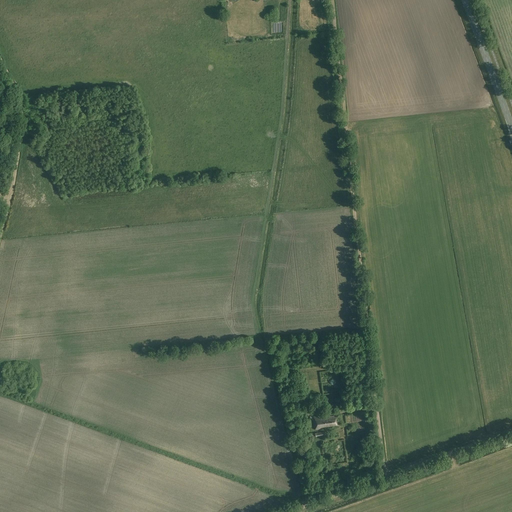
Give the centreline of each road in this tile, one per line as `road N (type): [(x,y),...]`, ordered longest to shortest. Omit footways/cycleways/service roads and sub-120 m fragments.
road 1 (track): [(331,0),(385,476),(287,511)]
road 2 (track): [(0,61),(24,109),(7,200)]
road 3 (secondary): [(464,0),(511,129)]
road 4 (unclassified): [(511,431),(385,476)]
